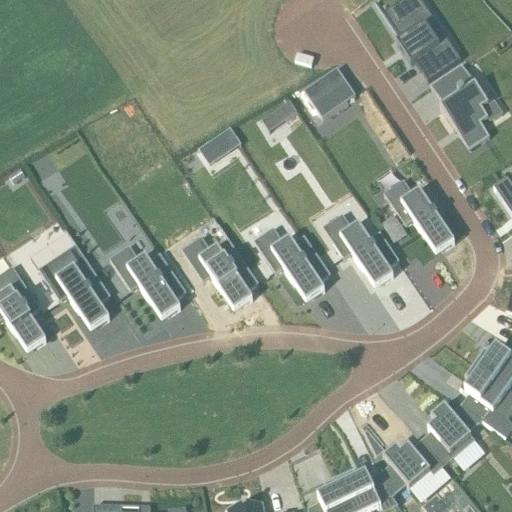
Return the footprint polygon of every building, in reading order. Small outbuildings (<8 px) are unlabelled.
[(384,16),(383,17),(401,44),(397,47),(411,68),(416,66),(429,85),(461,64),(455,55),(448,60),(408,0),(384,16)] [(462,69),(430,89),(433,93),(434,92),(445,109),(444,110),(441,112),(454,132),(456,131),(471,154),(490,141),(481,128),(488,123),(489,123),(482,113),(489,109),(488,108),(462,69)] [(356,100),(337,73),(304,95),(323,122),(356,100)] [(291,104),(262,123),(269,133),(298,114),(291,104)] [(230,131),(199,153),(210,170),(242,148),(230,131)] [(9,180),(14,187),(25,180),(20,172),(9,180)] [(511,188),(508,182),(494,192),(496,195),(497,194),(504,204),(503,204),(511,216),(511,215),(511,188)] [(404,185),(384,198),(405,230),(413,225),(425,242),(436,259),(442,255),(454,247),(436,220),(438,219),(435,213),(433,215),(420,195),(413,200),(404,185)] [(343,219),(323,232),(344,264),(352,259),(364,276),(375,293),(381,289),(393,281),(375,254),(377,253),(373,248),(372,249),(359,229),(352,234),(343,219)] [(274,233),(254,246),(276,278),(283,273),(296,292),(306,307),(313,303),(325,295),(320,287),(331,279),(305,241),(294,249),(290,243),(283,248),(274,233)] [(202,242),(182,256),(203,287),(211,281),(223,298),(235,316),(240,312),(253,303),(247,296),(258,288),(228,245),(227,246),(212,256),(202,242)] [(76,250),(39,275),(60,306),(68,301),(80,318),(92,335),(97,331),(110,323),(100,308),(111,301),(76,250)] [(130,251),(110,264),(131,296),(139,290),(151,308),(162,325),(168,320),(181,312),(176,305),(186,297),(161,259),(149,266),(146,261),(139,265),(130,251)] [(7,276),(0,280),(0,326),(5,323),(16,340),(28,357),(35,353),(46,345),(30,320),(41,313),(18,279),(17,279),(11,283),(7,276)] [(485,356),(475,371),(509,393),(511,389),(511,346),(508,344),(500,356),(496,353),(491,361),(485,356)] [(466,385),(460,392),(466,396),(469,399),(461,410),(483,426),(506,441),(511,432),(511,427),(507,424),(511,416),(511,397),(508,395),(509,393),(475,371),(466,385)] [(431,436),(422,444),(444,471),(454,463),(475,445),(469,437),(483,426),(461,410),(452,418),(445,410),(432,421),(433,423),(436,426),(432,430),(428,433),(431,436)] [(390,470),(381,478),(393,502),(407,490),(410,493),(430,475),(434,479),(444,471),(422,444),(412,453),(409,449),(406,452),(401,456),(398,452),(397,450),(383,462),(390,470)] [(355,477),(340,485),(352,511),(378,511),(381,510),(381,511),(393,511),(398,510),(393,502),(381,478),(368,484),(367,480),(358,484),(355,477)] [(320,507),(309,511),(352,511),(340,485),(324,492),(327,498),(318,502),(320,507)]
